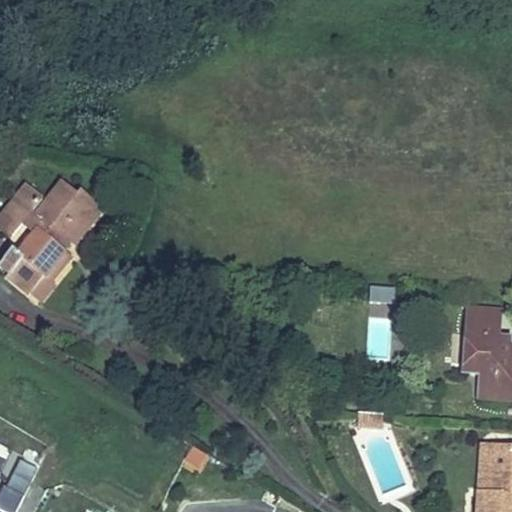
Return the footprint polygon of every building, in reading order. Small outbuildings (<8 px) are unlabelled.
[(30,296),(31,295),(44,279),(50,284),(51,283),(70,259),(62,253),(70,244),(74,246),(102,211),(80,194),(77,198),(62,186),(37,216),(46,224),(37,235),(20,256),(14,251),(1,267),(11,275),(8,278),(30,296)] [(0,228),(12,239),(43,201),(26,187),(0,219),(0,228)] [(37,235),(46,224),(37,216),(28,227),(37,235)] [(41,302),(54,287),(51,283),(50,284),(44,279),(31,295),(41,302)] [(397,305),(397,289),(370,288),(370,303),(397,305)] [(511,401),(511,345),(509,345),(509,350),(498,349),(499,339),(501,312),(469,310),(467,337),(476,338),(475,356),(471,355),(470,375),(479,376),(477,399),(511,401)] [(475,356),(476,338),(467,337),(464,375),(470,375),(471,355),(475,356)] [(511,345),(511,339),(499,339),(498,349),(509,350),(509,345),(511,345)] [(367,427),(368,414),(359,414),(359,426),(367,427)] [(384,428),(384,415),(368,414),(367,427),(384,428)] [(511,511),(511,448),(491,447),(488,495),(480,495),(479,511),(511,511)] [(488,495),(491,447),(483,447),(480,495),(488,495)]
